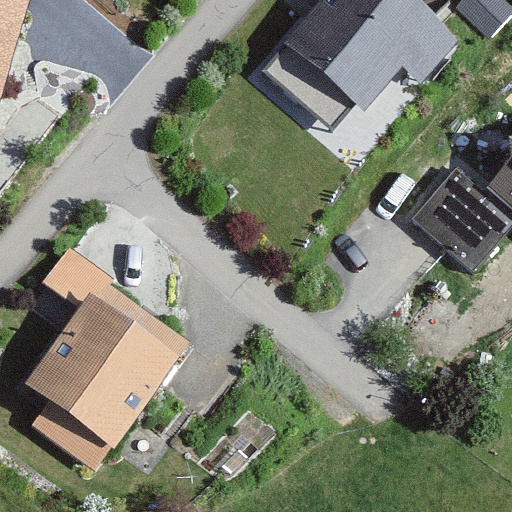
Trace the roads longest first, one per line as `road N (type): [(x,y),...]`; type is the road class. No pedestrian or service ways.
road 1 (residential): [(241,0),(0,267)]
road 2 (unknown): [(96,166),(223,269)]
